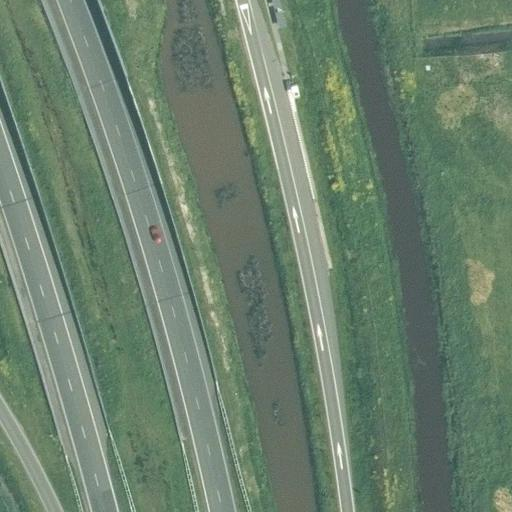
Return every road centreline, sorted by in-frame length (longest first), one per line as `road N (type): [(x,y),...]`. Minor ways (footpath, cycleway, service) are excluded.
road 1 (trunk): [(221,511),(148,224),(72,0)]
road 2 (trunk): [(346,511),(308,277),(241,0)]
road 3 (trunk): [(0,167),(104,511)]
